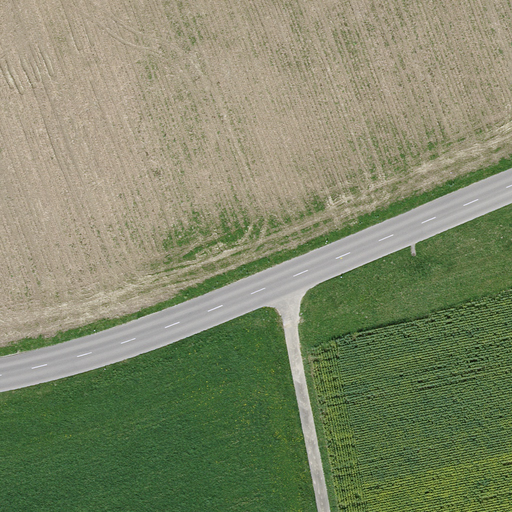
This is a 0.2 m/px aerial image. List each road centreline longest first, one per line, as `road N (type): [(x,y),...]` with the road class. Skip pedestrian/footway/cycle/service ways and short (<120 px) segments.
road 1 (secondary): [(0,375),(179,322),(511,185)]
road 2 (track): [(280,280),(324,511)]
